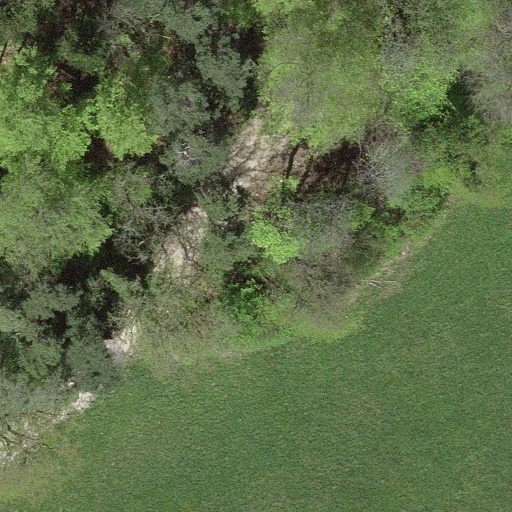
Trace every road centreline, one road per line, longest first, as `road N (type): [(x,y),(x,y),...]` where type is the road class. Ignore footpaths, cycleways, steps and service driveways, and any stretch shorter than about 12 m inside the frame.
road 1 (track): [(0,444),(28,430),(124,338),(364,0)]
road 2 (track): [(511,153),(488,137),(470,81),(482,0)]
